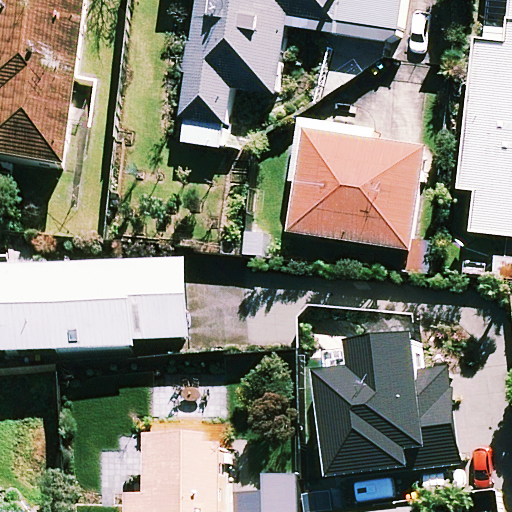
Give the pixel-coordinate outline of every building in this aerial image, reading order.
[(92,0),(0,0),(0,166),(72,175),(92,0)] [(209,0),(206,27),(198,26),(182,143),(232,150),(240,90),(285,96),(294,29),(404,43),(409,0),(209,0)] [(511,43),(488,41),(472,190),(487,192),(483,234),(511,237),(511,43)] [(381,132),(306,124),(299,186),(308,187),(303,237),(423,250),(435,148),(380,142),(381,132)] [(192,347),(191,273),(0,274),(0,357),(138,356),(138,347),(192,347)] [(467,282),(428,280),(427,307),(466,308),(467,282)] [(139,394),(137,366),(82,370),(84,398),(139,394)] [(230,509),(231,446),(153,444),(153,474),(130,474),(129,511),(249,511),(250,510),(230,509)]
